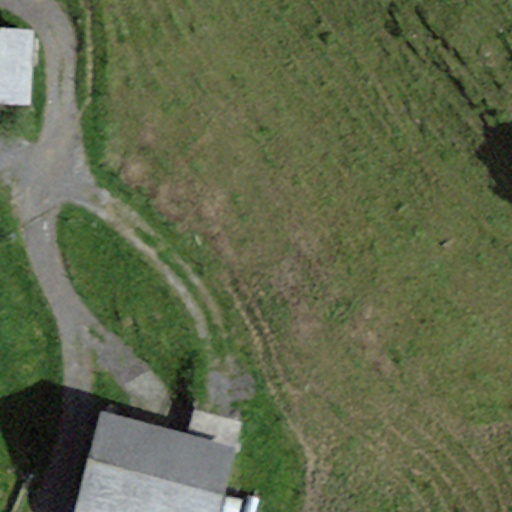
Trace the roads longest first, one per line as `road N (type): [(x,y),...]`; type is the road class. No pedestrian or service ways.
road 1 (track): [(51,511),(87,342),(39,250),(58,133)]
road 2 (track): [(14,0),(49,16),(60,35),(58,133)]
